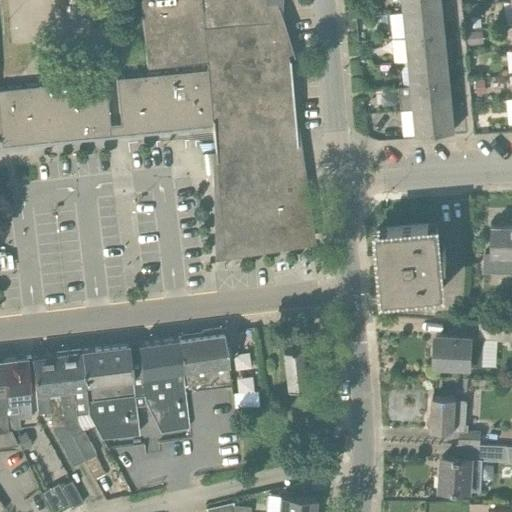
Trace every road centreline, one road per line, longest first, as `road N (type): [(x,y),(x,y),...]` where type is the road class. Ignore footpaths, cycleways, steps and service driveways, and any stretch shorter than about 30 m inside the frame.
road 1 (residential): [(0,330),(354,290)]
road 2 (residential): [(360,511),(354,290)]
road 3 (residential): [(343,185),(323,0)]
road 4 (residential): [(511,172),(343,185)]
